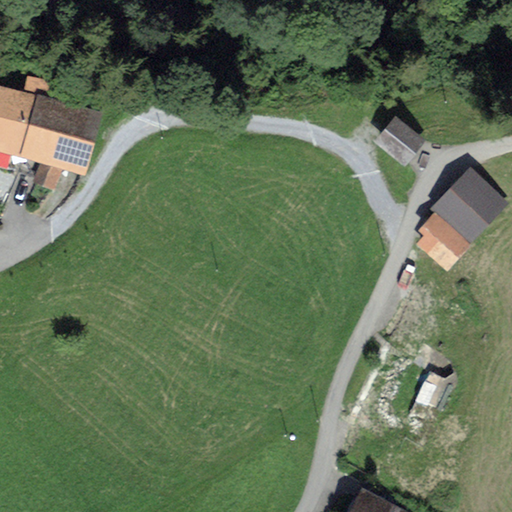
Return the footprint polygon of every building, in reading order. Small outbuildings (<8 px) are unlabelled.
[(56,187),(63,162),(83,168),(98,116),(6,90),(0,112),(0,143),(28,152),(30,144),(36,146),(37,142),(50,146),(40,180),(56,187)] [(400,124),(384,143),(403,159),(419,140),(400,124)] [(479,171),(432,221),(448,236),(433,252),(450,268),(476,240),(472,236),(501,206),(487,192),(494,185),(479,171)] [(390,352),(378,378),(419,399),(436,408),(444,390),(428,382),(432,373),(390,352)] [(413,412),(419,399),(378,378),(360,414),(402,435),(400,439),(418,448),(431,421),(413,412)] [(390,511),(395,504),(373,492),(361,511),(390,511)]
